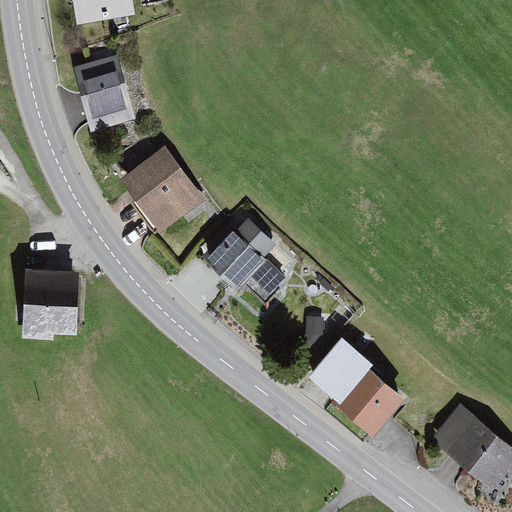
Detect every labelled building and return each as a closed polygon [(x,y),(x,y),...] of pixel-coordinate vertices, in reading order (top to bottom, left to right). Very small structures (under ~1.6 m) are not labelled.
[(136,0),(76,0),(79,23),(139,16),(136,0)] [(124,70),(79,78),(90,138),(135,130),(124,70)] [(169,158),(127,188),(163,237),(205,207),(169,158)] [(267,239),(245,218),(203,262),(240,296),(253,283),(271,299),(287,282),(255,252),(267,239)] [(87,279),(31,278),(29,335),(85,337),(87,279)] [(404,401),(344,350),(321,377),(339,393),(334,399),(377,434),(404,401)] [(511,487),(511,450),(459,411),(433,445),(504,499),(511,487)]
